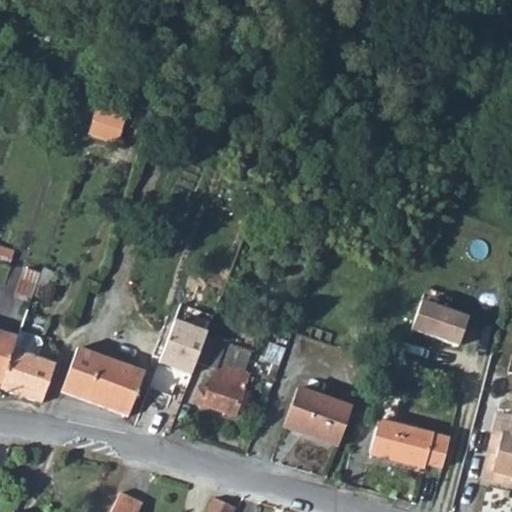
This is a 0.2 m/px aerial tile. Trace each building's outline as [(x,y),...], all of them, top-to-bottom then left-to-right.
[(91,136),(122,141),(128,103),(97,98),(91,136)] [(17,290),(48,300),(56,273),(25,263),(17,290)] [(475,310),(426,298),(419,327),(468,339),(475,310)] [(170,317),(154,362),(187,373),(203,328),(170,317)] [(0,368),(7,349),(12,335),(0,330),(0,368)] [(212,340),(204,360),(219,364),(223,343),(212,340)] [(77,344),(59,389),(125,415),(141,369),(77,344)] [(0,368),(0,388),(43,401),(53,361),(7,349),(0,368)] [(252,372),(219,364),(211,391),(203,390),(199,404),(240,413),(252,372)] [(352,403),(321,395),(298,388),(287,425),(307,430),(338,440),(344,441),(349,416),(352,403)] [(511,427),(511,406),(507,405),(502,424),(511,427)] [(381,414),(372,448),(427,463),(428,458),(444,462),(447,453),(451,436),(452,433),(381,414)] [(511,427),(502,424),(496,446),(504,448),(498,470),(511,474),(511,427)] [(120,494),(111,511),(138,511),(140,511),(142,505),(120,494)] [(222,499),(215,511),(239,511),(241,509),(222,499)]
